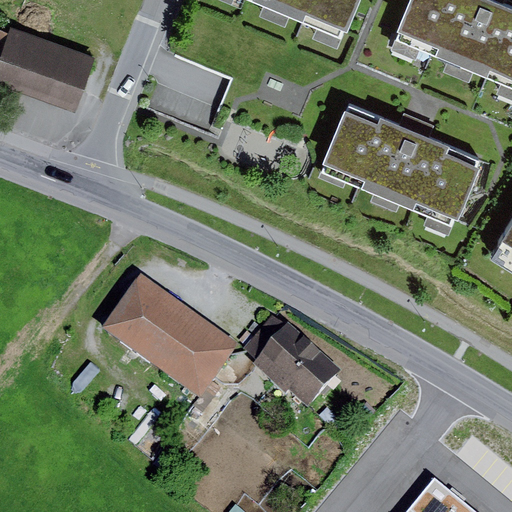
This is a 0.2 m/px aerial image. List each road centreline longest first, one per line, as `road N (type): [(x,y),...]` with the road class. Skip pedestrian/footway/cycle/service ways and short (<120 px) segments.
road 1 (primary): [(511,415),(264,276),(83,192)]
road 2 (residential): [(83,192),(160,0)]
